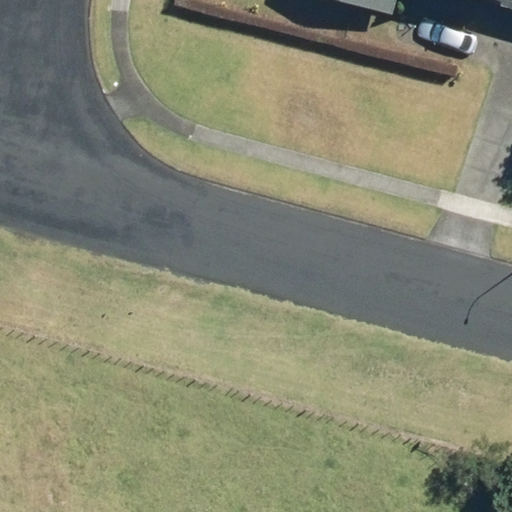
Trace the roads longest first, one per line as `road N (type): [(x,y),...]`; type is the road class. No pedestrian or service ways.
road 1 (residential): [(0,171),(511,311)]
road 2 (residential): [(40,0),(0,152)]
